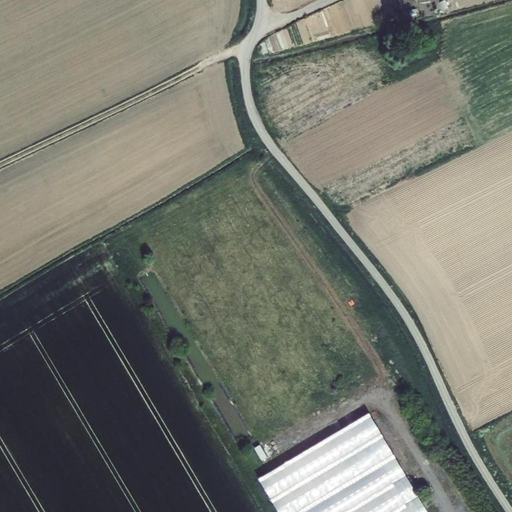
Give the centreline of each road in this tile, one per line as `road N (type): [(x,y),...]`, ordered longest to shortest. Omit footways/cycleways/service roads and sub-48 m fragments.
road 1 (unclassified): [(260,0),(245,66),(257,122),(401,309),(509,511)]
road 2 (track): [(249,44),(0,164)]
